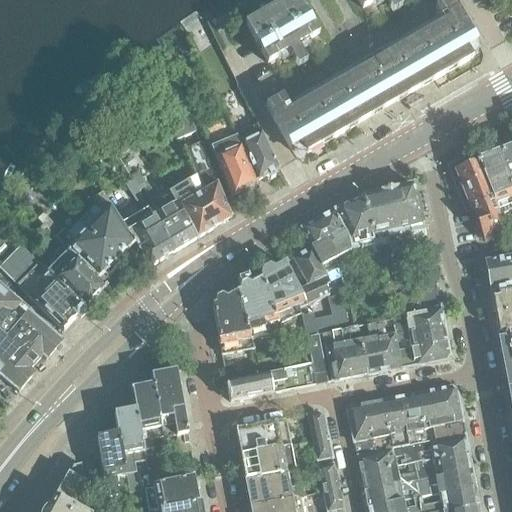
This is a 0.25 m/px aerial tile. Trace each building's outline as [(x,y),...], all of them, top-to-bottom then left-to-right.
[(286,0),(244,25),(250,34),(267,64),(319,35),(299,0),(286,0)] [(383,52),(371,59),(358,66),(346,73),(348,78),(290,111),(282,97),(265,107),(290,151),(301,145),(307,155),(373,117),(383,111),(396,103),(434,82),(473,59),(467,49),(477,43),(452,0),(450,0),(435,9),(443,23),(385,57),(383,52)] [(356,0),(362,10),(379,0),(356,0)] [(176,141),(195,133),(196,132),(168,66),(148,75),(176,141)] [(256,185),(235,135),(228,119),(201,130),(209,149),(210,149),(232,199),(243,193),(247,195),(254,191),(254,186),(256,185)] [(279,172),(257,126),(235,135),(256,185),(266,179),(270,181),(276,178),(277,173),(279,172)] [(217,184),(211,170),(212,170),(202,143),(187,149),(198,175),(207,190),(217,184)] [(511,149),(502,154),(511,181),(511,149)] [(511,181),(502,154),(477,163),(498,216),(511,210),(511,181)] [(498,216),(477,163),(472,165),(469,158),(455,164),(485,242),(504,234),(498,216)] [(129,177),(131,181),(139,192),(145,188),(136,172),(129,177)] [(224,201),(217,184),(207,190),(198,175),(168,193),(170,197),(198,240),(231,220),(224,201)] [(139,192),(131,181),(124,185),(135,203),(142,198),(139,192)] [(135,245),(121,224),(102,193),(99,184),(94,186),(98,195),(91,200),(94,206),(77,224),(117,262),(117,261),(122,262),(130,255),(129,250),(135,245)] [(389,192),(402,249),(413,247),(411,240),(426,237),(414,186),(389,192)] [(402,249),(389,192),(362,199),(375,249),(388,246),(390,251),(402,249)] [(170,197),(149,209),(175,254),(198,240),(170,197)] [(362,199),(334,213),(347,236),(348,238),(353,265),(365,262),(364,257),(376,254),(375,249),(362,199)] [(149,209),(121,224),(135,245),(150,269),(175,254),(149,209)] [(334,213),(317,222),(331,248),(336,260),(336,265),(352,262),(347,236),(334,213)] [(43,214),(38,219),(50,233),(56,227),(43,214)] [(50,233),(38,219),(31,225),(49,244),(55,238),(50,233)] [(331,248),(317,222),(300,231),(311,251),(321,268),(336,260),(331,248)] [(117,262),(77,224),(67,234),(64,231),(56,238),(62,246),(98,280),(104,274),(109,275),(116,268),(115,263),(117,262)] [(510,251),(507,242),(496,246),(500,255),(510,251)] [(52,269),(47,273),(85,311),(106,289),(98,280),(62,246),(55,253),(61,259),(57,264),(55,262),(50,267),(52,269)] [(85,311),(47,273),(22,247),(0,269),(26,295),(63,333),(76,320),(77,320),(85,311)] [(321,268),(311,251),(290,264),(304,288),(298,291),(305,306),(319,302),(329,297),(326,289),(331,287),(321,268)] [(428,256),(421,257),(423,271),(432,270),(432,269),(428,256)] [(511,256),(484,262),(489,290),(511,285),(511,256)] [(305,306),(298,291),(285,267),(274,272),(269,270),(263,274),(262,279),(260,280),(279,325),(300,316),(297,309),(305,306)] [(436,290),(432,270),(423,271),(412,274),(416,294),(436,290)] [(239,291),(236,293),(250,342),(281,332),(279,325),(260,280),(250,285),(246,283),(239,286),(239,291)] [(511,285),(490,290),(499,343),(511,340),(511,285)] [(438,300),(436,290),(416,294),(418,304),(438,300)] [(0,292),(0,377),(19,394),(32,378),(27,373),(41,357),(46,362),(61,344),(52,337),(0,292)] [(250,342),(236,293),(226,299),(221,297),(215,300),(214,306),(211,307),(221,356),(252,350),(250,342)] [(408,305),(405,293),(394,296),(397,308),(408,305)] [(313,316),(302,318),(306,337),(318,335),(317,331),(347,324),(341,297),(329,300),(328,300),(332,317),(314,321),(313,316)] [(394,334),(444,324),(441,307),(405,314),(406,323),(393,326),(394,334)] [(394,334),(393,326),(392,321),(375,324),(385,373),(401,370),(398,352),(397,344),(394,334)] [(369,339),(360,341),(367,377),(385,373),(375,324),(366,326),(369,339)] [(447,342),(444,324),(394,334),(397,344),(409,341),(411,350),(447,342)] [(367,377),(360,341),(351,342),(349,335),(359,333),(358,327),(347,329),(347,330),(340,331),(349,380),(367,377)] [(349,380),(340,331),(322,335),(331,384),(349,380)] [(277,373),(260,376),(226,383),(230,403),(328,385),(317,335),(305,338),(309,356),(311,366),(299,368),(284,371),(284,372),(277,373)] [(511,340),(499,343),(508,391),(511,390),(511,340)] [(447,342),(411,350),(398,352),(401,370),(446,361),(449,356),(447,342)] [(311,366),(309,356),(298,358),(299,368),(311,366)] [(274,358),(257,362),(260,376),(277,373),(274,358)] [(151,378),(152,384),(162,439),(163,441),(176,439),(179,455),(190,453),(176,374),(162,376),(159,373),(155,374),(152,378),(151,378)] [(138,390),(131,392),(134,408),(143,452),(153,450),(152,441),(162,439),(152,384),(140,386),(138,390)] [(451,388),(432,392),(442,440),(464,436),(456,392),(451,388)] [(432,392),(415,395),(425,443),(426,443),(424,431),(432,430),(434,441),(442,440),(432,392)] [(415,395),(398,398),(407,446),(410,446),(425,443),(415,395)] [(407,446),(398,398),(381,402),(390,449),(407,446)] [(390,449),(381,402),(363,405),(372,453),(390,449)] [(372,453),(363,405),(350,408),(347,413),(353,444),(363,442),(364,447),(354,449),(356,456),(372,453)] [(145,461),(134,408),(122,410),(120,414),(114,416),(117,432),(127,476),(136,474),(134,465),(145,463),(145,461)] [(312,444),(313,451),(315,464),(331,461),(324,421),(317,415),(306,417),(310,438),(312,444)] [(239,457),(290,447),(284,421),(234,431),(239,457)] [(103,475),(91,477),(96,501),(97,501),(119,497),(116,480),(127,478),(127,476),(117,432),(105,434),(103,438),(96,440),(103,475)] [(464,436),(442,440),(434,441),(434,442),(426,443),(425,443),(410,446),(411,456),(413,463),(421,462),(419,454),(430,451),(432,460),(467,453),(464,436)] [(312,444),(310,438),(296,441),(298,447),(312,444)] [(312,444),(298,447),(299,453),(313,451),(312,444)] [(372,453),(356,456),(360,474),(396,467),(395,459),(405,457),(411,456),(410,446),(407,446),(390,449),(372,453)] [(294,472),(290,447),(239,457),(244,482),(294,472)] [(423,471),(421,462),(413,463),(415,473),(417,480),(471,471),(467,453),(432,460),(434,469),(423,471)] [(411,456),(405,457),(405,460),(401,461),(402,465),(413,463),(411,456)] [(83,511),(89,503),(85,484),(81,466),(73,467),(69,475),(68,474),(54,499),(46,511),(83,511)] [(342,511),(333,466),(316,469),(321,493),(323,503),(325,511),(342,511)] [(396,467),(360,474),(363,491),(417,480),(415,473),(398,477),(396,467)] [(471,471),(417,480),(418,490),(420,499),(421,499),(425,498),(424,490),(429,489),(429,488),(437,486),(438,494),(474,488),(471,471)] [(299,497),(294,472),(244,482),(249,508),(299,497)] [(138,474),(136,474),(127,476),(130,494),(141,493),(138,474)] [(154,511),(197,504),(195,494),(198,490),(197,482),(192,480),(192,479),(152,486),(153,490),(144,492),(147,511),(154,511)] [(417,480),(363,491),(367,509),(403,501),(402,493),(411,491),(418,490),(417,480)] [(440,504),(423,508),(423,511),(439,511),(477,505),(474,488),(438,494),(440,504)] [(418,490),(411,491),(413,500),(420,499),(418,490)] [(323,503),(321,493),(304,497),(306,507),(323,503)] [(302,511),(299,497),(249,508),(249,511),(302,511)] [(405,510),(403,501),(367,509),(367,511),(423,511),(423,508),(421,499),(420,499),(413,500),(414,508),(405,510)] [(202,511),(200,503),(197,504),(154,511),(202,511)]
